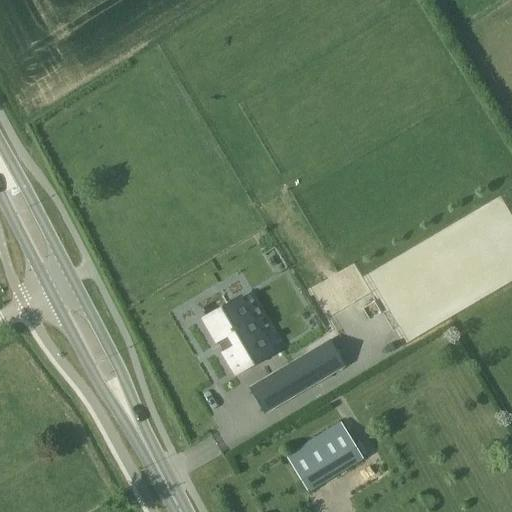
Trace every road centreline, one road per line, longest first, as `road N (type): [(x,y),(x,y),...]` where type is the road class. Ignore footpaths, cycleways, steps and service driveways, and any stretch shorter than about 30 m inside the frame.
road 1 (secondary): [(49,290),(100,387),(145,444)]
road 2 (secondary): [(145,444),(72,278)]
road 3 (secondary): [(72,278),(0,151)]
